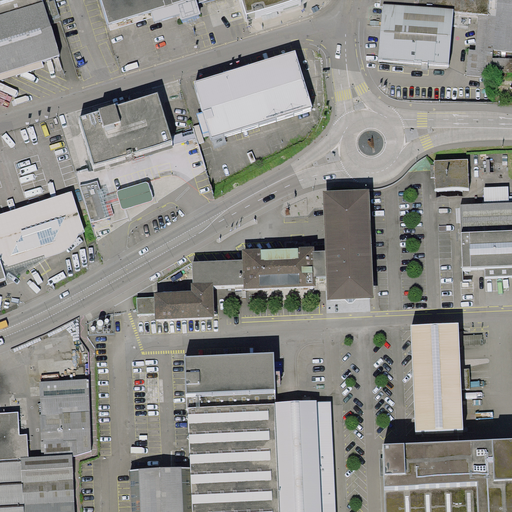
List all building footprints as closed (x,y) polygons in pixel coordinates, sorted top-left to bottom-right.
[(98,0),(109,32),(212,0),(98,0)] [(236,0),(245,21),(300,4),(303,0),(236,0)] [(378,0),(377,5),(381,6),(457,13),(478,15),(487,16),(488,0),(378,0)] [(511,0),(488,0),(487,16),(478,15),(474,50),(468,49),(466,76),(489,78),(490,72),(511,72),(511,58),(491,58),(492,50),(511,52),(511,0)] [(48,4),(0,19),(0,81),(67,60),(48,4)] [(457,13),(381,6),(376,60),(452,68),(457,13)] [(295,56),(193,87),(211,143),(312,111),(295,56)] [(99,110),(78,116),(93,165),(172,141),(157,92),(116,105),(115,103),(99,108),(99,110)] [(433,161),(434,190),(469,189),(467,160),(433,161)] [(98,181),(81,186),(92,223),(109,218),(98,181)] [(147,183),(118,191),(123,210),(152,202),(147,183)] [(458,206),(461,271),(484,270),(484,276),(511,274),(511,203),(508,203),(507,187),(483,189),(484,205),(458,206)] [(326,276),(327,299),(373,297),(369,189),(324,191),(325,251),(326,276)] [(3,218),(0,219),(0,253),(1,258),(4,269),(46,256),(47,258),(61,254),(69,250),(74,246),(79,240),(82,235),(89,233),(76,195),(3,218)] [(213,285),(244,284),(242,259),(193,261),(193,283),(213,282),(213,285)] [(154,297),(136,298),(137,315),(155,314),(155,319),(214,316),(213,285),(213,282),(193,283),(191,283),(191,291),(154,293),(154,297)] [(410,325),(415,431),(463,429),(458,323),(410,325)] [(333,511),(328,405),(273,408),(271,360),(183,364),(188,472),(127,475),(128,511),(333,511)] [(40,387),(44,460),(69,458),(90,452),(87,384),(40,387)] [(0,462),(27,461),(26,437),(19,438),(18,415),(0,416),(0,462)] [(511,511),(511,438),(382,444),(385,511),(511,511)] [(0,511),(71,511),(69,458),(44,460),(27,461),(0,462),(0,511)]
